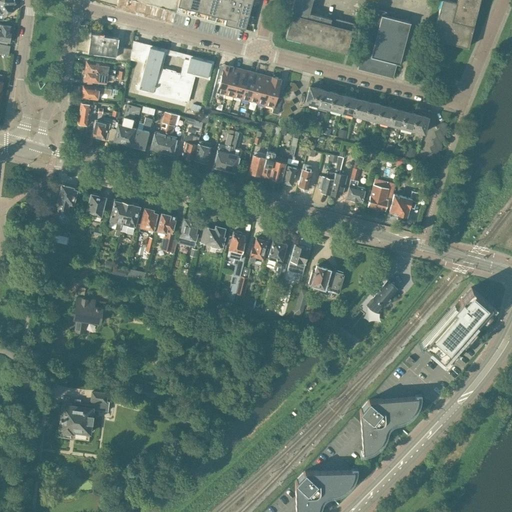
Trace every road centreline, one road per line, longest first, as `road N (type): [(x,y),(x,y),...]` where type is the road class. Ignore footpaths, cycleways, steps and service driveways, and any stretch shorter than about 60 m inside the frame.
road 1 (tertiary): [(511,272),(35,146)]
road 2 (secondary): [(511,313),(455,397),(344,511)]
road 3 (secondary): [(360,511),(474,393),(511,341)]
road 4 (residential): [(460,101),(260,53)]
road 5 (residential): [(260,53),(73,5)]
